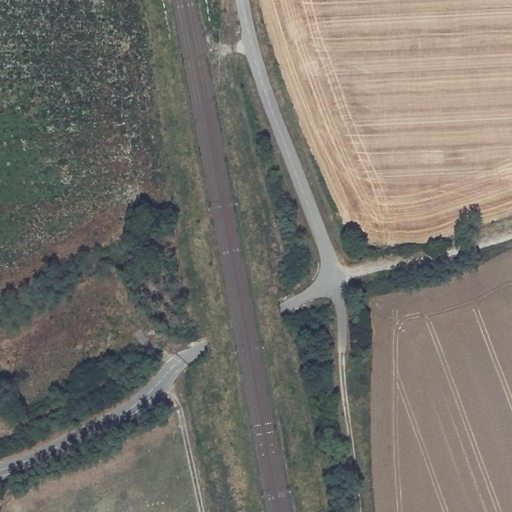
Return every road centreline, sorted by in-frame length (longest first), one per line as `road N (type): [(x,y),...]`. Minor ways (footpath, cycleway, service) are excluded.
road 1 (residential): [(0,471),(124,411),(190,352),(337,277)]
road 2 (unclassified): [(337,277),(259,76),(241,0)]
road 3 (unclassified): [(511,231),(337,277)]
